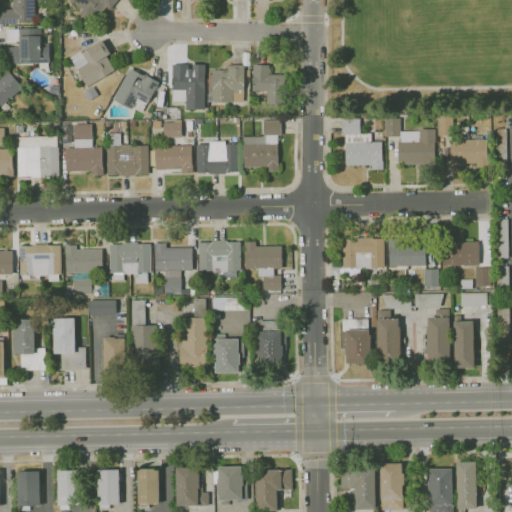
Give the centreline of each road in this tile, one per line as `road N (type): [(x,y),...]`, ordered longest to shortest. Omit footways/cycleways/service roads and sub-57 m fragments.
road 1 (residential): [(314,0),(315,376)]
road 2 (primary): [(314,406),(0,412)]
road 3 (residential): [(311,206),(0,211)]
road 4 (primary): [(0,436),(232,432)]
road 5 (primary): [(315,429),(511,428)]
road 6 (residential): [(486,202),(311,206)]
road 7 (residential): [(314,37),(152,31)]
road 8 (residential): [(315,376),(316,511)]
road 9 (primary): [(511,400),(391,404)]
